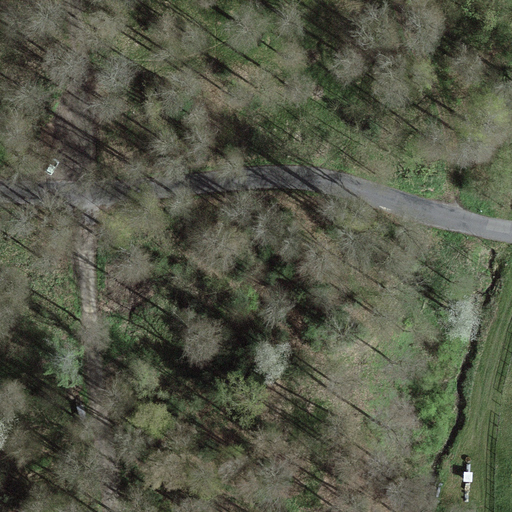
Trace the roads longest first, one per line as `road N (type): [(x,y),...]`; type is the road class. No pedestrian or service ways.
road 1 (unclassified): [(0,192),(310,185),(511,235)]
road 2 (track): [(75,0),(105,511)]
